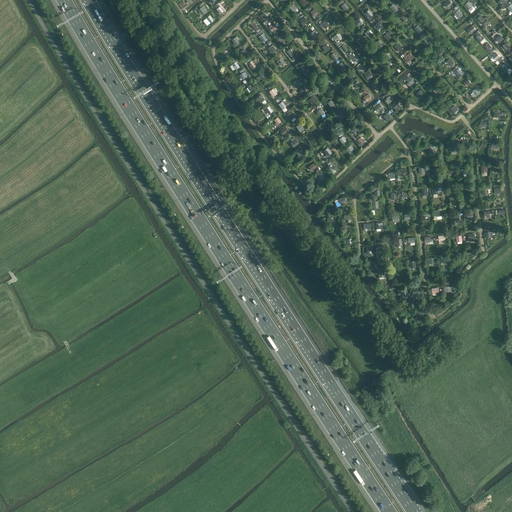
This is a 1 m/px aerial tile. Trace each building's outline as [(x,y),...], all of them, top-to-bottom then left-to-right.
[(453,4),(449,0),(448,0),(444,4),(448,8),(453,4)] [(469,9),(473,6),(469,1),(465,5),(469,9)] [(341,6),(345,11),(349,7),(345,2),(341,6)] [(297,8),(293,3),(289,7),(293,12),(297,8)] [(390,7),(395,13),(398,10),(393,4),(390,7)] [(310,12),(315,17),(319,14),(314,9),(310,12)] [(458,9),(454,13),(459,18),(463,15),(458,9)] [(268,18),(264,12),(260,16),(264,21),(268,18)] [(308,22),(304,17),(300,20),(304,25),(308,22)] [(329,25),(325,20),(320,23),(325,29),(329,25)] [(375,24),(379,29),(383,25),(379,21),(375,24)] [(414,29),(419,33),(423,29),(418,25),(414,29)] [(314,29),(311,32),(309,34),(313,38),(318,34),(314,29)] [(484,38),(481,33),(480,34),(479,34),(476,37),(480,41),(484,38)] [(433,39),(428,34),(423,39),(428,44),(433,39)] [(281,35),(277,38),(281,43),(285,40),(281,35)] [(374,43),(379,49),(383,45),(378,40),(374,43)] [(348,49),(344,44),(339,48),(343,53),(348,49)] [(445,53),(440,47),(439,49),(440,50),(437,54),(440,57),(445,53)] [(231,54),(228,49),(223,53),(225,55),(224,56),(226,58),(226,57),(231,54)] [(248,54),(244,49),(239,52),(243,58),(248,54)] [(285,63),(281,57),(277,61),(281,66),(285,63)] [(446,62),(449,66),(450,65),(451,67),(454,63),(450,58),(446,62)] [(457,66),(453,70),(458,74),(462,70),(457,66)] [(244,72),(239,75),(242,80),(247,77),(244,72)] [(406,80),(411,86),(415,82),(410,76),(406,80)] [(273,88),(269,91),(273,97),(277,93),(273,88)] [(472,91),(476,96),(480,93),(476,88),(472,91)] [(416,93),(421,98),(425,95),(421,90),(416,93)] [(371,98),(368,94),(363,97),(367,102),(371,98)] [(317,102),(312,96),(307,100),(309,103),(310,102),(313,105),(317,102)] [(458,109),(455,105),(449,109),(453,114),(458,109)] [(344,117),(339,111),(336,114),(341,120),(344,117)] [(294,117),(290,112),(286,115),(290,120),(294,117)] [(391,119),(387,113),(383,116),(387,122),(391,119)] [(327,124),(331,129),(335,126),(331,120),(327,124)] [(304,129),(300,123),(296,126),(298,129),(300,132),(304,129)] [(289,131),(285,126),(280,131),(284,135),(289,131)] [(356,140),(361,146),(365,142),(360,137),(356,140)] [(295,139),(290,143),(294,147),(299,144),(295,139)] [(350,145),(346,149),(349,153),(354,149),(350,145)] [(427,152),(432,156),(436,151),(431,147),(427,152)] [(313,163),(309,167),(312,171),(317,167),(313,163)]
